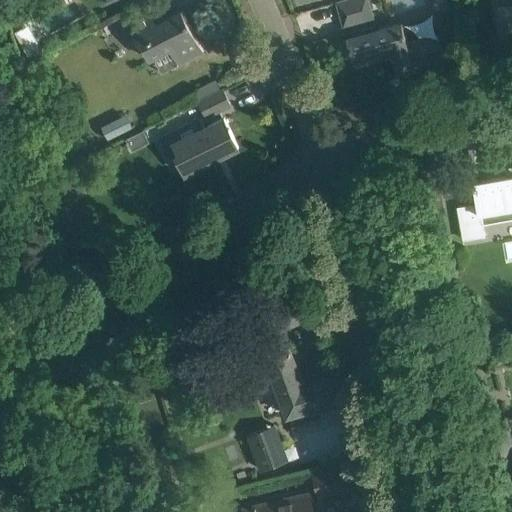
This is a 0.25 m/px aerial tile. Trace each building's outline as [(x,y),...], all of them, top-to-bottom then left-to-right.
[(347,0),(337,3),(344,26),(373,18),(367,0),(347,0)] [(449,0),(432,0),(436,13),(452,9),(449,0)] [(146,3),(126,13),(150,59),(153,57),(159,54),(170,48),(178,64),(203,51),(195,35),(182,9),(159,20),(156,22),(146,3)] [(511,4),(499,5),(501,26),(501,33),(511,32),(511,4)] [(402,22),(347,37),(353,58),(391,48),(398,73),(414,69),(412,64),(413,64),(422,61),(423,66),(445,60),(438,33),(408,42),(407,38),(402,22)] [(34,38),(20,46),(25,56),(39,49),(34,38)] [(223,89),(207,97),(201,100),(209,114),(230,104),(223,89)] [(132,128),(126,116),(102,128),(107,140),(132,128)] [(170,133),(180,153),(177,154),(186,172),(238,146),(224,118),(204,128),(199,118),(170,133)] [(73,165),(58,188),(73,199),(89,176),(73,165)] [(511,170),(506,172),(507,176),(474,182),(478,203),(458,207),(463,239),(485,235),(483,223),(511,218),(511,170)] [(347,397),(340,371),(304,382),(283,326),(310,315),(301,290),(253,308),(263,333),(265,332),(270,346),(262,349),(287,415),(347,397)] [(485,356),(483,347),(471,350),(474,359),(485,356)] [(482,427),(491,462),(511,456),(511,442),(507,421),(482,427)] [(262,471),(288,461),(280,441),(255,450),(262,471)] [(348,465),(315,473),(319,494),(353,487),(348,465)] [(153,476),(161,504),(178,498),(175,488),(168,491),(163,473),(153,476)] [(313,511),(309,494),(245,509),(245,511),(313,511)]
